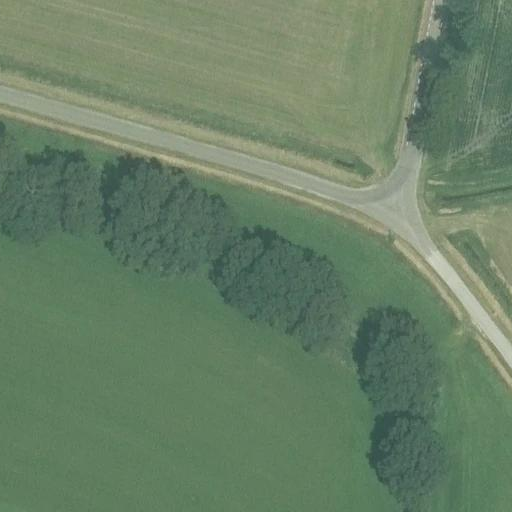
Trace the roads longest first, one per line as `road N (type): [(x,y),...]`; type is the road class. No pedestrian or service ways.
road 1 (unclassified): [(393,218),(325,189),(0,94)]
road 2 (unclassified): [(393,218),(439,0)]
road 3 (unclassified): [(511,359),(440,263),(393,218)]
